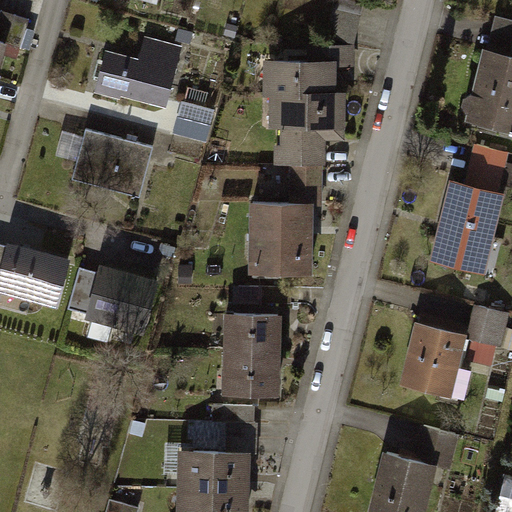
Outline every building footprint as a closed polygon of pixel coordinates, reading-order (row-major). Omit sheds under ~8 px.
[(354,45),(364,2),(353,0),(341,0),(332,39),(354,45)] [(0,26),(0,45),(8,48),(20,52),(30,21),(4,13),(0,26)] [(511,23),(498,21),(474,124),(511,132),(511,23)] [(107,57),(100,94),(172,106),(182,47),(147,41),(143,63),(107,57)] [(347,65),(271,66),(272,132),(286,132),(287,168),(335,167),(334,136),(348,136),(347,65)] [(174,150),(206,157),(217,107),(185,100),(174,150)] [(89,130),(75,179),(139,197),(153,148),(89,130)] [(480,154),(476,174),(504,180),(508,160),(480,154)] [(321,174),(295,173),(295,196),(320,197),(321,174)] [(458,184),(438,260),(487,272),(506,197),(458,184)] [(315,209),(257,209),(258,276),(315,276),(315,209)] [(15,247),(5,290),(64,304),(74,261),(15,247)] [(161,275),(102,261),(88,317),(148,331),(161,275)] [(193,264),(179,264),(180,283),(193,283),(193,264)] [(421,325),(406,388),(457,400),(469,355),(500,362),(510,322),(473,313),(467,336),(421,325)] [(285,321),(225,319),(224,356),(284,358),(285,321)] [(284,358),(224,356),(223,394),(283,395),(284,358)] [(258,452),(259,403),(219,402),(218,451),(258,452)] [(425,433),(417,466),(441,471),(448,473),(455,440),(425,433)] [(183,453),(183,491),(249,491),(249,453),(183,453)] [(389,459),(376,511),(431,511),(441,471),(417,466),(389,459)] [(511,511),(511,482),(509,482),(500,511),(511,511)] [(183,491),(182,511),(248,511),(249,491),(183,491)] [(111,499),(108,511),(139,511),(141,505),(111,499)]
